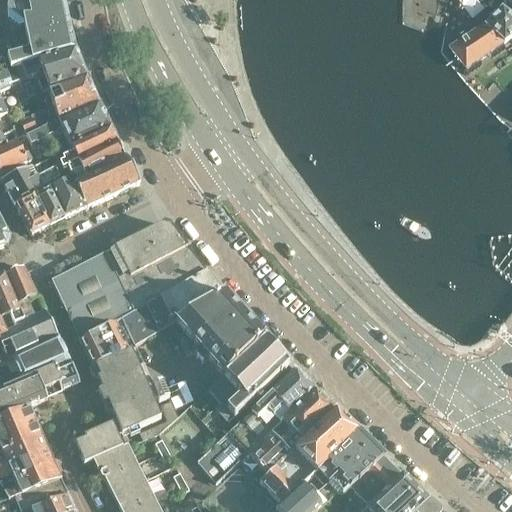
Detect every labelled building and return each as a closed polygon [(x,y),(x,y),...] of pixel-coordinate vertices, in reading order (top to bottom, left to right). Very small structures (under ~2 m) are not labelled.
[(63,0),(6,0),(7,2),(0,2),(0,33),(24,27),(25,27),(68,24),(63,0)] [(476,0),(442,0),(439,2),(458,29),(484,11),(476,0)] [(511,21),(501,13),(485,29),(489,32),(487,37),(489,39),(494,37),(503,45),(511,39),(511,21)] [(25,27),(24,27),(0,33),(0,53),(2,59),(7,72),(10,81),(11,84),(12,84),(21,81),(16,68),(20,67),(75,52),(68,24),(25,27)] [(483,27),(449,50),(465,71),(503,45),(494,37),(489,39),(487,37),(489,32),(485,29),(483,27)] [(86,79),(75,52),(20,67),(26,81),(38,76),(37,73),(40,72),(43,78),(36,81),(42,94),(47,92),(48,92),(86,79)] [(0,84),(10,81),(7,72),(0,74),(0,84)] [(467,80),(474,92),(485,85),(478,73),(467,80)] [(47,92),(48,92),(56,117),(48,116),(46,112),(31,118),(32,121),(21,126),(26,136),(56,123),(57,124),(98,106),(86,79),(48,92),(47,92)] [(0,84),(0,100),(2,100),(0,95),(0,93),(10,90),(8,86),(11,84),(10,81),(0,84)] [(24,87),(27,94),(29,100),(35,98),(30,84),(24,87)] [(29,100),(27,94),(17,97),(19,102),(20,105),(29,100)] [(2,100),(0,100),(0,120),(7,117),(8,116),(5,108),(19,102),(15,95),(2,100)] [(98,106),(57,124),(56,123),(26,136),(31,149),(62,133),(68,145),(58,150),(60,154),(70,148),(110,130),(98,106)] [(110,130),(70,148),(60,154),(63,160),(64,163),(59,165),(63,173),(67,170),(78,165),(117,145),(110,130)] [(15,141),(7,144),(0,147),(0,174),(2,174),(2,175),(28,163),(15,141)] [(117,145),(78,165),(67,170),(71,177),(81,172),(84,178),(124,159),(117,145)] [(74,186),(76,189),(84,209),(85,208),(86,210),(140,185),(124,159),(84,178),(86,181),(74,186)] [(31,169),(1,182),(7,194),(37,179),(31,169)] [(54,169),(37,179),(42,187),(58,179),(54,169)] [(37,179),(7,194),(15,207),(29,200),(28,198),(43,189),(42,187),(37,179)] [(50,192),(52,197),(64,221),(77,214),(78,215),(86,210),(85,208),(84,209),(76,189),(68,193),(64,185),(50,192)] [(34,197),(29,200),(15,207),(32,237),(49,228),(38,204),(34,197)] [(52,197),(38,204),(49,228),(64,221),(52,197)] [(0,249),(6,247),(7,247),(9,241),(8,241),(0,225),(0,249)] [(163,227),(115,251),(106,256),(120,285),(186,251),(170,230),(170,229),(163,226),(163,227)] [(186,251),(120,285),(133,314),(159,300),(205,274),(186,251)] [(106,256),(51,283),(79,345),(100,334),(110,329),(121,323),(120,322),(133,314),(120,285),(106,256)] [(23,269),(4,277),(24,322),(34,317),(28,305),(27,302),(37,298),(23,269)] [(205,274),(159,300),(173,327),(175,326),(173,324),(176,322),(177,323),(224,297),(205,274)] [(4,277),(0,278),(0,320),(1,322),(11,318),(14,327),(24,322),(4,277)] [(173,324),(175,326),(197,350),(192,355),(202,366),(207,362),(223,380),(224,379),(265,342),(224,297),(177,323),(176,322),(173,324)] [(120,322),(121,323),(133,349),(173,327),(159,300),(133,314),(120,322)] [(58,340),(44,313),(16,326),(19,331),(0,340),(0,347),(7,364),(58,340)] [(123,356),(110,329),(100,334),(79,345),(92,370),(123,356)] [(58,340),(7,364),(16,385),(35,377),(35,378),(55,369),(69,362),(58,340)] [(288,367),(265,342),(224,379),(223,380),(208,392),(219,405),(214,410),(228,424),(288,367)] [(123,356),(92,370),(102,393),(98,395),(103,406),(107,404),(116,425),(122,437),(160,420),(153,404),(158,402),(159,404),(170,399),(162,382),(151,387),(136,351),(123,356)] [(35,377),(16,385),(0,392),(0,421),(28,410),(28,409),(46,401),(62,395),(62,394),(79,386),(69,362),(55,369),(35,378),(35,377)] [(260,406),(250,415),(257,422),(267,413),(268,412),(280,425),(282,423),(281,422),(314,393),(295,373),(294,374),(262,404),(260,406)] [(281,422),(282,423),(301,445),(334,412),(314,393),(281,422)] [(167,424),(139,436),(142,443),(157,437),(177,419),(171,404),(160,408),(167,424)] [(28,410),(0,421),(0,450),(39,434),(28,410)] [(301,445),(294,452),(316,475),(327,465),(358,436),(334,412),(301,445)] [(250,415),(197,465),(199,466),(215,485),(238,465),(237,465),(245,458),(246,456),(271,434),(279,425),(273,419),(267,413),(257,422),(250,415)] [(85,442),(74,446),(83,468),(93,463),(122,450),(127,448),(122,437),(116,425),(84,439),(85,442)] [(39,434),(0,450),(0,453),(4,462),(0,463),(0,482),(11,478),(10,475),(50,459),(39,434)] [(271,434),(238,465),(259,486),(275,470),(290,455),(271,434)] [(327,465),(316,475),(328,488),(331,486),(342,498),(383,461),(358,436),(327,465)] [(162,443),(155,446),(159,455),(166,451),(162,443)] [(122,450),(93,463),(100,480),(104,482),(136,465),(127,448),(122,450)] [(166,451),(159,455),(164,464),(171,460),(166,451)] [(50,459),(10,475),(11,478),(16,490),(4,496),(8,505),(14,502),(20,500),(60,483),(50,459)] [(365,511),(401,479),(383,461),(342,498),(350,507),(345,511),(365,511)] [(136,465),(104,482),(113,499),(145,482),(136,465)] [(275,470),(259,486),(280,508),(296,492),(275,470)] [(179,475),(172,478),(177,487),(184,484),(179,475)] [(365,511),(420,511),(428,505),(427,505),(402,480),(401,479),(365,511)] [(145,482),(113,499),(119,511),(129,511),(154,499),(145,482)] [(60,483),(20,500),(14,502),(8,505),(0,507),(0,511),(35,511),(67,500),(60,483)] [(184,484),(177,487),(182,496),(189,492),(184,484)] [(275,511),(319,511),(321,510),(312,500),(301,488),(296,492),(280,508),(275,511)] [(160,511),(154,499),(129,511),(160,511)] [(72,511),(67,500),(35,511),(72,511)]
